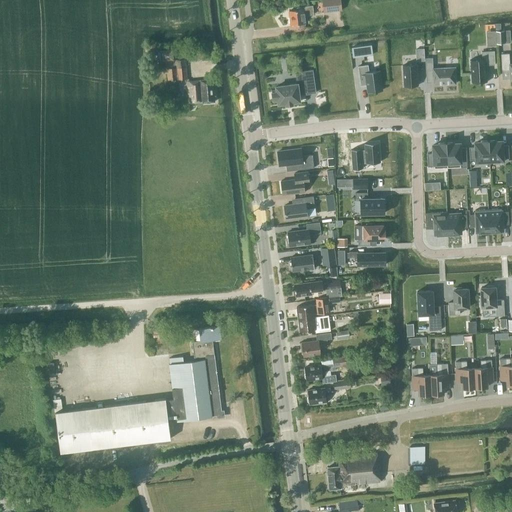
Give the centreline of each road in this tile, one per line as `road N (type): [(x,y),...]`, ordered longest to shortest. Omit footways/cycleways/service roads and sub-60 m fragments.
road 1 (tertiary): [(288,443),(249,136)]
road 2 (residential): [(5,511),(56,490),(288,443)]
road 3 (residential): [(511,249),(437,253),(421,245),(416,125)]
road 4 (unclassified): [(249,136),(416,125)]
road 5 (tertiary): [(249,136),(231,0)]
